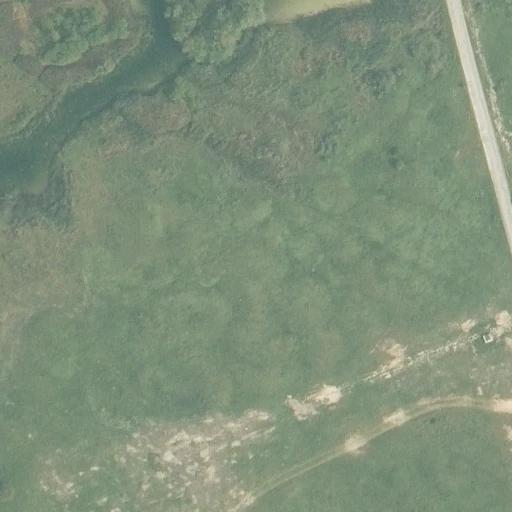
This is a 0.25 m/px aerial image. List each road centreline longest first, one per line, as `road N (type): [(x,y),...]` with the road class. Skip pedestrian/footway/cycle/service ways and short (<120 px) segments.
road 1 (track): [(511,406),(435,403),(232,511)]
road 2 (track): [(511,225),(451,0)]
